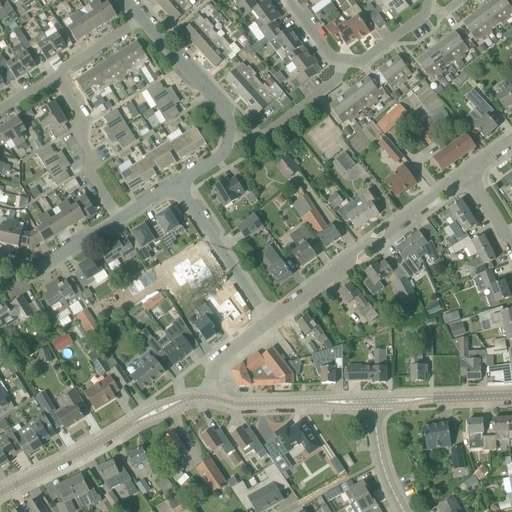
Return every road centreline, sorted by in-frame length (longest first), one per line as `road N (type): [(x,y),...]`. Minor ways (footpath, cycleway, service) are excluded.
road 1 (residential): [(269,320),(463,178)]
road 2 (residential): [(0,493),(159,410),(209,397)]
road 3 (residential): [(269,320),(174,183)]
road 4 (residential): [(373,401),(236,404),(209,397)]
road 5 (residential): [(117,217),(89,169),(82,121),(57,76)]
road 6 (residential): [(227,139),(263,135),(338,80),(344,59)]
road 7 (residential): [(227,139),(224,112),(140,21)]
road 8 (residential): [(373,401),(511,395)]
road 9 (residential): [(0,262),(44,265),(117,217)]
